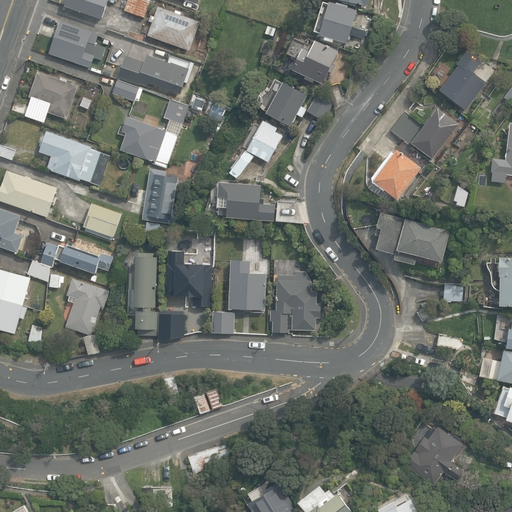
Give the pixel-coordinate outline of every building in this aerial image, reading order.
[(67,0),(66,5),(104,19),(110,0),(112,1),(112,0),(113,0),(118,2),(118,0),(67,0)] [(129,0),(126,11),(146,17),(151,0),(129,0)] [(334,39),(348,43),(352,30),(354,30),(356,22),(355,22),(358,10),(330,2),(321,35),(326,36),(326,39),(333,42),(334,39)] [(150,35),(190,50),(200,22),(182,15),(183,12),(177,10),(176,13),(160,7),(150,35)] [(50,53),(92,67),(95,57),(103,59),(106,47),(97,44),(100,35),(93,32),(94,31),(62,20),(50,53)] [(269,26),(266,34),(274,37),(277,29),(269,26)] [(339,52),(309,38),(306,44),(296,39),(289,54),(299,58),(293,71),(306,76),(305,79),(313,82),(314,79),(324,84),(329,73),(333,74),(336,65),(333,64),(339,52)] [(441,90),(467,109),(487,82),(474,72),(481,64),(466,53),(458,64),(460,65),(441,90)] [(147,61),(130,55),(122,78),(149,87),(150,83),(184,94),(195,63),(171,55),(169,61),(149,54),(147,61)] [(50,112),(68,118),(79,86),(67,81),(68,79),(62,77),(61,79),(40,72),(31,96),(52,104),(50,112)] [(114,93),(136,101),(137,100),(140,101),(144,89),(119,80),(114,93)] [(268,113),(291,126),(298,114),(303,117),(308,109),(302,106),(308,95),(291,86),(285,82),(268,113)] [(309,111),(324,120),(334,103),(319,93),(309,111)] [(247,106),(250,98),(241,94),(237,102),(247,106)] [(82,105),(89,108),(93,100),(85,97),(82,105)] [(196,97),(194,104),(200,106),(202,99),(196,97)] [(154,164),(167,168),(190,105),(169,98),(167,103),(170,104),(165,117),(171,120),(167,130),(128,116),(122,133),(128,134),(122,150),(155,162),(154,164)] [(226,123),(230,111),(213,105),(209,116),(226,123)] [(433,159),(460,124),(438,108),(425,125),(406,111),(391,130),(411,145),(412,143),(433,159)] [(231,172),(237,178),(256,154),(270,161),(284,136),(276,132),(278,128),(264,120),(248,149),(231,172)] [(511,122),(511,123),(506,160),(493,158),(492,172),(493,172),(492,181),(506,183),(507,175),(511,175),(511,122)] [(465,131),(472,138),(477,133),(469,126),(465,131)] [(82,178),(93,182),(103,153),(92,149),(93,147),(48,131),(41,151),(53,155),(49,168),(81,179),(82,178)] [(101,131),(99,138),(110,142),(112,134),(101,131)] [(0,154),(13,159),(17,149),(0,143),(0,154)] [(374,181),(398,198),(422,167),(398,150),(374,181)] [(143,219),(176,224),(178,209),(175,209),(180,178),(167,176),(168,171),(151,168),(143,219)] [(0,195),(0,199),(57,220),(59,214),(51,211),(53,204),(55,205),(57,198),(56,197),(59,188),(9,170),(0,195)] [(228,216),(260,219),(262,197),(262,195),(263,194),(263,192),(263,190),(262,189),(262,185),(230,183),(230,184),(226,184),(225,196),(230,196),(229,206),(221,206),(220,214),(228,215),(228,216)] [(449,204),(454,196),(445,190),(440,198),(449,204)] [(86,226),(114,236),(123,213),(94,203),(86,226)] [(0,245),(18,252),(24,235),(16,232),(22,216),(0,207),(0,245)] [(396,258),(415,264),(418,254),(442,261),(450,231),(382,212),(378,227),(383,228),(378,248),(397,253),(396,258)] [(51,265),(54,257),(94,271),(96,265),(112,271),(117,257),(101,251),(100,255),(65,242),(64,246),(58,244),(47,241),(40,261),(51,265)] [(195,305),(213,306),(214,265),(185,264),(186,251),(170,250),(170,263),(168,263),(167,295),(185,295),(185,299),(195,299),(195,305)] [(154,256),(154,253),(139,252),(139,257),(137,257),(136,273),(130,273),(129,314),(137,315),(137,328),(138,328),(138,335),(158,335),(159,311),(157,311),(158,256),(154,256)] [(229,306),(264,307),(265,271),(249,271),(250,259),(230,258),(229,306)] [(511,258),(499,258),(499,262),(487,262),(487,266),(490,269),(491,275),(493,285),(497,289),(500,290),(500,306),(511,305),(511,258)] [(29,273),(50,281),(51,267),(34,260),(29,273)] [(0,328),(17,333),(21,317),(25,319),(28,307),(24,306),(32,277),(0,268),(0,328)] [(312,281),(307,270),(296,270),(295,275),(278,274),(277,308),(293,309),(293,316),(311,317),(312,281)] [(50,286),(61,287),(62,275),(52,274),(50,286)] [(68,326),(92,334),(102,306),(105,307),(110,291),(75,278),(69,294),(72,295),(70,300),(76,302),(68,326)] [(445,301),(452,301),(452,300),(463,301),(464,285),(446,284),(445,301)] [(160,311),(160,338),(171,335),(171,337),(176,336),(176,334),(185,332),(186,312),(179,311),(179,308),(169,307),(169,311),(160,311)] [(418,312),(423,321),(441,317),(435,308),(418,312)] [(212,330),(233,331),(234,310),(213,309),(212,330)] [(270,334),(282,335),(283,316),(271,316),(270,334)] [(30,340),(42,344),(44,328),(34,324),(30,340)] [(86,336),(90,354),(101,351),(97,334),(86,336)] [(438,344),(459,348),(467,339),(440,334),(438,344)] [(511,382),(511,351),(504,350),(502,361),(483,357),(479,376),(511,382)] [(166,378),(170,397),(180,395),(175,376),(166,378)] [(208,392),(214,409),(224,405),(218,388),(208,392)] [(196,396),(201,413),(211,409),(205,393),(196,396)] [(453,436),(438,426),(436,430),(432,427),(407,463),(415,468),(412,472),(434,487),(445,472),(460,483),(467,472),(450,461),(463,443),(460,441),(461,439),(454,434),(453,436)] [(190,456),(196,475),(234,462),(228,443),(190,456)] [(250,501),(256,511),(290,511),(296,509),(291,501),(279,480),(265,488),(267,491),(250,501)] [(300,501),(308,511),(353,511),(339,493),(335,496),(330,489),(326,492),(321,485),(300,501)] [(175,487),(144,488),(144,506),(175,505),(175,487)] [(419,511),(413,498),(410,499),(407,493),(379,507),(381,511),(419,511)]
